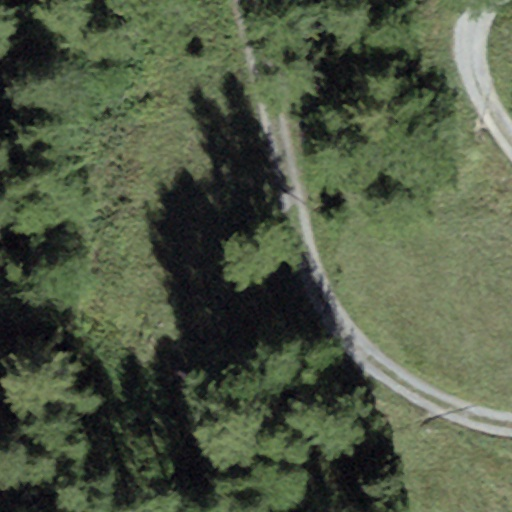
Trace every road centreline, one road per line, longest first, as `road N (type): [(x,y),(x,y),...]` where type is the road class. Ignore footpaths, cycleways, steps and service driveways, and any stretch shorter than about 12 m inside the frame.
road 1 (track): [(511,429),(479,426),(371,367),(293,229),(232,0)]
road 2 (track): [(490,0),(481,44),(499,113),(511,130)]
